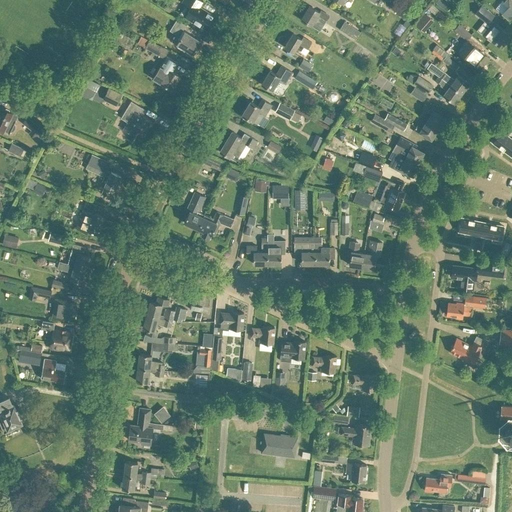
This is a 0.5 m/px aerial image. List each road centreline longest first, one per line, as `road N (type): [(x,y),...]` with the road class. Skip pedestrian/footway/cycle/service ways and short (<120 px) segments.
road 1 (residential): [(141,227),(272,0)]
road 2 (residential): [(396,504),(415,457),(441,249)]
road 3 (residential): [(395,364),(237,283)]
road 4 (residential): [(404,292),(237,283)]
road 5 (residential): [(96,425),(126,272)]
road 6 (residential): [(386,506),(382,473),(395,364)]
road 7 (residential): [(441,249),(470,179),(489,155),(462,131)]
road 8 (residential): [(413,245),(462,131)]
